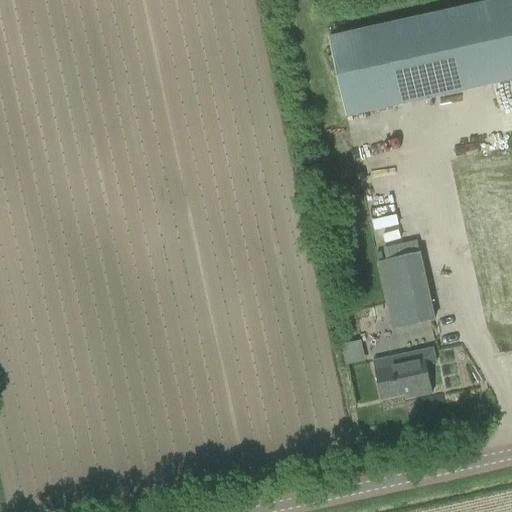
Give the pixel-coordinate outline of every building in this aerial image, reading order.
[(511,81),(511,0),(503,0),(328,39),(346,119),(511,81)] [(511,330),(511,222),(483,92),(427,104),(479,338),(511,330)] [(393,330),(434,321),(417,242),(383,249),(386,263),(379,264),(393,330)] [(346,363),(363,361),(361,341),(343,344),(346,363)] [(373,363),(377,381),(381,401),(413,394),(413,398),(432,394),(426,367),(435,365),(432,350),(373,363)]
